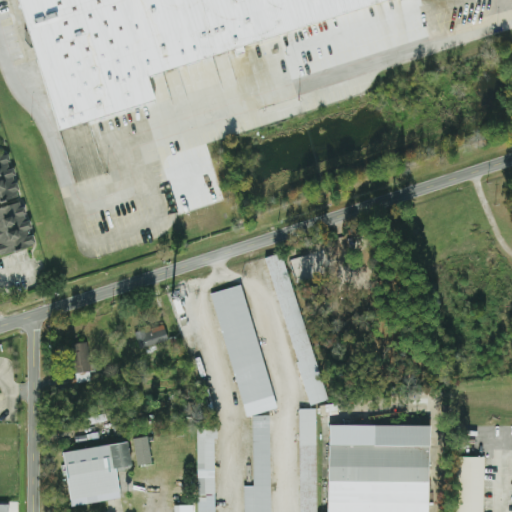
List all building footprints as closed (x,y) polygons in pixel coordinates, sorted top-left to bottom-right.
[(382,0),(146,76),(153,98),(57,129),(14,0),(382,0)] [(0,255),(37,245),(34,231),(30,219),(28,220),(24,205),(23,206),(8,153),(0,155),(0,255)] [(326,400),(282,253),(265,258),(309,406),(326,400)] [(211,292),(243,417),(275,409),(243,284),(211,292)] [(168,340),(163,324),(133,333),(138,349),(168,340)] [(90,382),(88,343),(71,344),(73,383),(90,382)] [(315,511),(314,409),(297,410),(298,511),(315,511)] [(269,511),(269,416),(251,416),(252,487),(243,487),(243,511),(269,511)] [(214,425),(196,425),(196,473),(214,473),(214,425)] [(327,426),(326,511),(427,511),(428,427),(327,426)] [(151,464),(149,437),(134,438),(136,465),(151,464)] [(117,492),(111,445),(62,452),(68,499),(117,492)] [(454,511),(482,511),(482,457),(454,457),(454,511)] [(197,478),(197,511),(213,511),(213,478),(197,478)]
